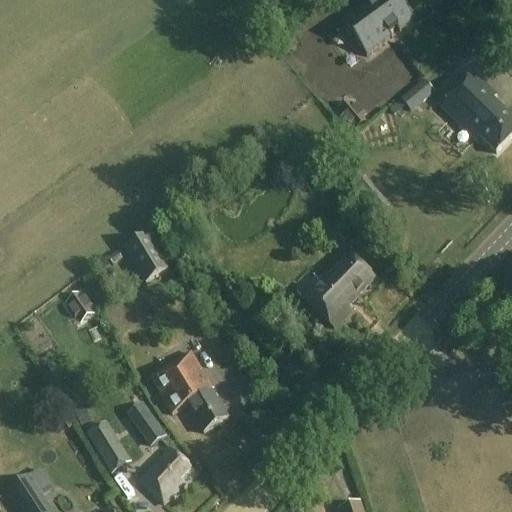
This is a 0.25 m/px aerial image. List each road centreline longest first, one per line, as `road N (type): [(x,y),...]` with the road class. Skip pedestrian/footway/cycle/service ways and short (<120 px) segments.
road 1 (tertiary): [(243,508),(397,346)]
road 2 (tertiary): [(397,346),(511,223)]
